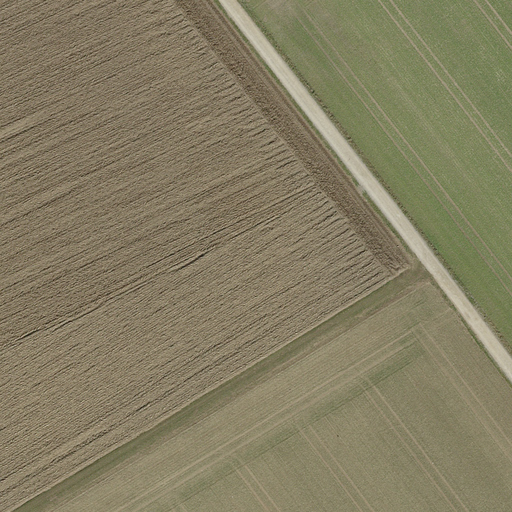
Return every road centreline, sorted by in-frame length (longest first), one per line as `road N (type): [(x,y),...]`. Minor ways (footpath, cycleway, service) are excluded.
road 1 (track): [(26,511),(432,261)]
road 2 (track): [(511,368),(231,0)]
